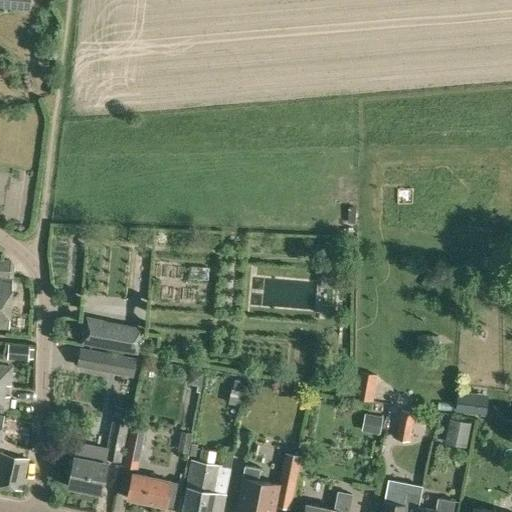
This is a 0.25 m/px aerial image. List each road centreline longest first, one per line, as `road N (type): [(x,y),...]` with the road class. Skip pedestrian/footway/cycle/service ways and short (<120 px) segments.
road 1 (residential): [(27,256),(38,239),(69,0)]
road 2 (residential): [(40,511),(44,288),(27,256)]
